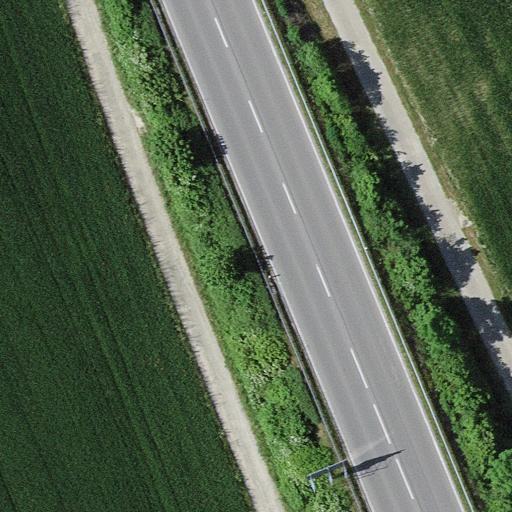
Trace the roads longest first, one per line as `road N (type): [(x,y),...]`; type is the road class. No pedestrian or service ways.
road 1 (secondary): [(424,511),(208,0)]
road 2 (track): [(266,511),(77,0)]
road 3 (track): [(327,0),(511,384)]
